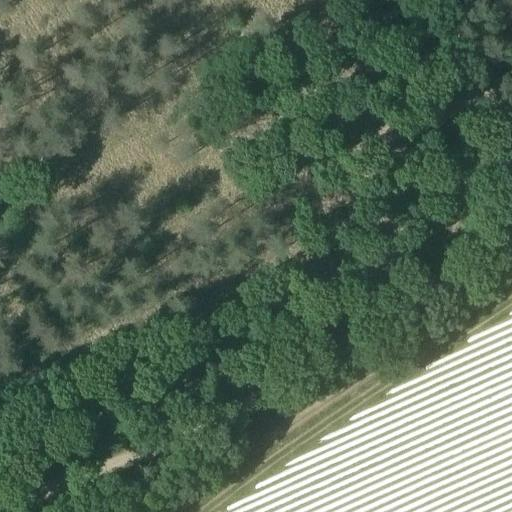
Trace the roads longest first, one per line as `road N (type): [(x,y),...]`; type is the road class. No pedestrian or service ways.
road 1 (track): [(0,505),(298,376),(511,238)]
road 2 (track): [(168,511),(328,386),(511,272)]
